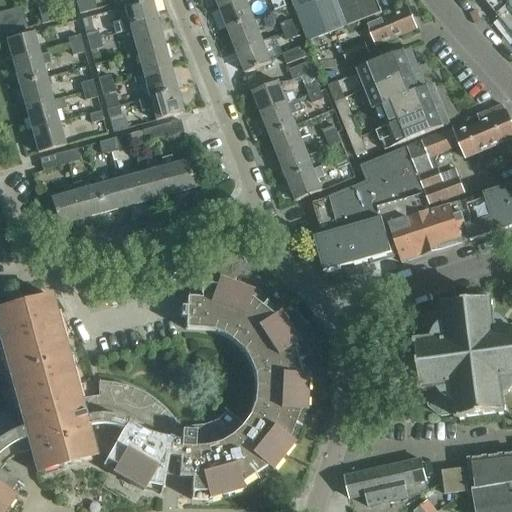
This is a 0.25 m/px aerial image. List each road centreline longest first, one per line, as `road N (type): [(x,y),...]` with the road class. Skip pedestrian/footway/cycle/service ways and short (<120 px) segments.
road 1 (residential): [(0,279),(261,208)]
road 2 (residential): [(261,208),(184,0)]
road 3 (residential): [(333,314),(511,257)]
road 4 (residential): [(335,455),(511,439)]
road 5 (residential): [(335,455),(347,381),(333,314)]
road 6 (residential): [(261,208),(295,270),(333,314)]
